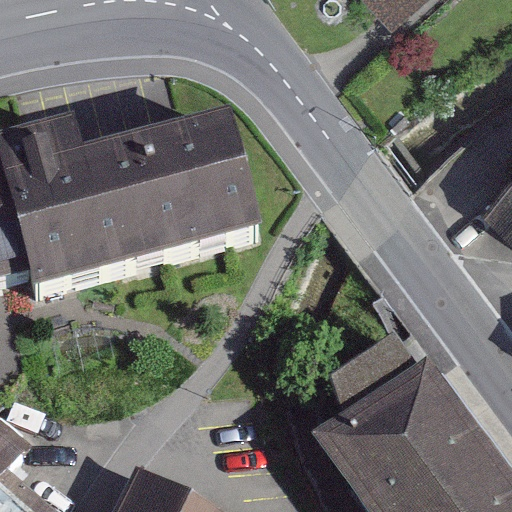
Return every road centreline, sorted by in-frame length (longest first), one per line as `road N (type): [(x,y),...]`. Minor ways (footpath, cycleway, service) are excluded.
road 1 (tertiary): [(198,0),(277,68),(442,285)]
road 2 (unclassified): [(100,511),(181,406)]
